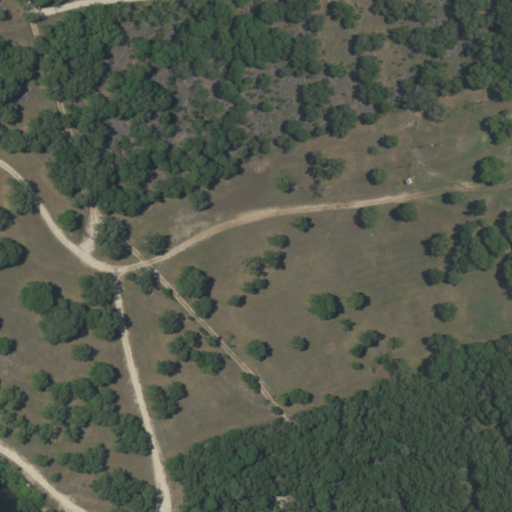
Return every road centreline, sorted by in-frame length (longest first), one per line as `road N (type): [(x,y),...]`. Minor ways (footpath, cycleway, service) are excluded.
road 1 (track): [(0,160),(37,191),(113,282),(162,466),(160,511),(54,487),(0,445)]
road 2 (track): [(413,193),(245,216),(159,258),(107,272)]
